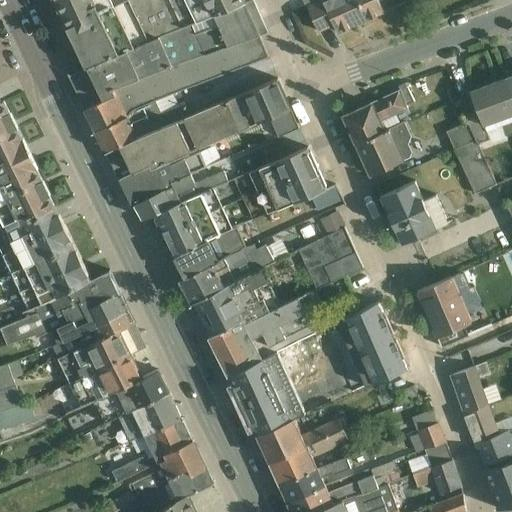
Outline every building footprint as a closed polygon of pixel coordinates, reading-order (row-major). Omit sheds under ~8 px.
[(54,0),(64,20),(110,0),(54,0)] [(87,68),(196,23),(185,0),(110,0),(64,20),(87,68)] [(114,89),(260,35),(268,32),(253,0),(251,0),(246,2),(196,23),(87,68),(71,76),(70,74),(69,74),(85,110),(117,95),(114,89)] [(185,0),(196,23),(246,2),(245,0),(185,0)] [(338,33),(385,12),(379,0),(320,0),(308,6),(319,31),(334,24),(338,33)] [(85,110),(96,131),(176,98),(175,93),(269,57),(260,35),(114,89),(117,95),(85,110)] [(401,91),(408,110),(412,119),(456,99),(444,68),(399,86),(401,91)] [(511,134),(511,91),(506,78),(471,91),(478,110),(462,117),(465,124),(469,122),(478,143),(490,138),(491,142),(511,134)] [(271,118),(291,109),(278,79),(228,100),(241,130),(271,118)] [(345,116),(358,144),(387,130),(383,121),(408,110),(401,91),(345,116)] [(106,152),(192,116),(187,105),(181,108),(176,98),(96,131),(106,152)] [(153,168),(214,142),(241,130),(228,100),(192,116),(106,152),(120,179),(151,164),(153,168)] [(0,103),(0,136),(17,129),(4,102),(0,103)] [(300,128),(291,109),(271,118),(278,137),(300,128)] [(410,158),(413,153),(409,144),(412,137),(405,122),(387,130),(358,144),(371,174),(403,160),(403,163),(407,161),(407,160),(410,158)] [(477,140),(469,122),(465,124),(447,132),(455,150),(477,140)] [(0,168),(29,155),(17,129),(0,136),(0,168)] [(478,143),(477,140),(455,150),(476,194),(497,184),(478,143)] [(133,206),(137,205),(174,186),(172,182),(192,174),(222,161),(214,142),(153,168),(151,164),(120,179),(133,206)] [(312,195),(327,188),(308,147),(250,173),(268,213),(282,208),(312,195)] [(0,168),(0,200),(42,181),(29,155),(0,168)] [(155,214),(214,189),(230,182),(224,171),(196,183),(192,174),(172,182),(174,186),(137,205),(145,219),(155,214)] [(0,234),(55,207),(42,181),(0,200),(0,234)] [(403,244),(449,223),(436,194),(424,200),(415,181),(381,196),(403,244)] [(336,184),(327,188),(312,195),(315,204),(318,210),(344,200),(336,184)] [(177,256),(233,229),(214,189),(155,214),(176,257),(177,256)] [(306,208),(315,204),(312,195),(303,199),(306,208)] [(0,245),(13,274),(72,244),(55,207),(0,234),(0,245)] [(322,222),(328,234),(344,226),(339,215),(322,222)] [(316,289),(364,267),(345,227),(299,251),(316,289)] [(177,256),(187,276),(246,248),(236,228),(233,229),(177,256)] [(196,302),(265,268),(290,255),(282,239),(267,247),(266,245),(257,249),(254,244),(246,248),(187,276),(181,280),(194,304),(196,302)] [(30,310),(91,280),(72,244),(13,274),(30,310)] [(196,302),(213,336),(281,305),(265,268),(196,302)] [(86,310),(121,293),(110,271),(91,280),(30,310),(26,312),(29,318),(2,329),(8,345),(36,335),(37,337),(59,328),(88,314),(86,310)] [(463,325),(471,322),(453,277),(419,292),(442,346),(468,336),(463,325)] [(231,376),(316,334),(310,320),(314,311),(324,306),(316,289),(281,305),(213,336),(211,337),(231,376)] [(59,328),(65,340),(131,310),(121,293),(86,310),(88,314),(59,328)] [(60,358),(135,323),(136,323),(131,310),(65,340),(53,345),(60,358)] [(243,400),(279,384),(333,360),(324,345),(347,334),(341,322),(316,334),(231,376),(243,400)] [(72,384),(132,354),(147,347),(135,323),(60,358),(72,384)] [(83,408),(97,401),(144,379),(132,354),(72,384),(83,408)] [(20,360),(0,366),(0,390),(16,385),(14,378),(24,374),(20,360)] [(465,413),(489,404),(489,403),(500,400),(496,384),(484,388),(480,378),(491,374),(487,362),(452,375),(465,413)] [(120,416),(169,391),(160,371),(144,379),(97,401),(106,422),(120,416)] [(58,402),(75,394),(70,382),(53,390),(58,402)] [(258,435),(295,418),(279,384),(243,400),(258,435)] [(16,385),(0,390),(0,412),(24,406),(17,385),(16,385)] [(120,416),(132,441),(182,418),(169,391),(120,416)] [(24,406),(0,412),(0,430),(36,418),(32,404),(24,406)] [(465,413),(476,443),(511,428),(511,417),(496,423),(489,404),(465,413)] [(417,430),(439,422),(434,410),(412,417),(417,430)] [(167,454),(194,441),(182,418),(132,441),(138,452),(145,449),(147,455),(112,471),(118,483),(151,466),(168,458),(167,454)] [(258,435),(271,462),(343,429),(339,418),(303,435),(295,418),(258,435)] [(425,450),(446,441),(439,422),(417,430),(405,435),(411,450),(423,445),(425,450)] [(511,428),(476,443),(485,465),(511,454),(511,428)] [(282,485),(318,468),(311,452),(316,450),(318,456),(349,442),(343,429),(271,462),(282,485)] [(100,511),(117,511),(141,498),(167,484),(171,482),(170,479),(191,467),(194,473),(207,467),(194,441),(167,454),(168,458),(151,466),(155,474),(130,485),(133,491),(113,502),(111,499),(98,507),(100,511)] [(413,474),(453,459),(446,441),(425,450),(427,455),(409,461),(413,474)] [(282,485),(289,502),(326,488),(322,479),(352,469),(348,457),(318,468),(282,485)] [(440,494),(462,486),(453,459),(413,474),(418,488),(435,481),(440,494)] [(375,478),(397,470),(394,461),(372,468),(374,475),(374,476),(375,478)] [(511,461),(486,468),(498,499),(498,509),(511,505),(511,461)] [(159,511),(186,495),(213,482),(207,467),(194,473),(191,467),(170,479),(171,482),(167,484),(141,498),(148,510),(145,511),(159,511)] [(293,511),(312,511),(389,483),(400,479),(397,470),(375,478),(374,476),(328,492),(326,488),(289,502),(293,511)] [(197,511),(190,495),(214,483),(213,482),(186,495),(159,511),(197,511)] [(312,511),(391,511),(398,509),(389,483),(312,511)] [(467,511),(464,493),(417,511),(467,511)]
